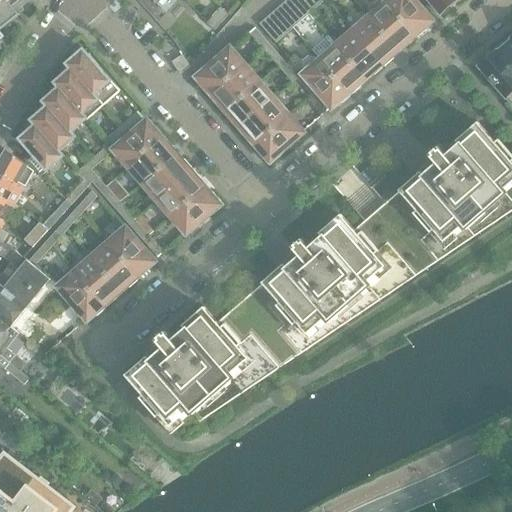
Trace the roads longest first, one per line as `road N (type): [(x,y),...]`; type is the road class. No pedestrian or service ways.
road 1 (residential): [(266,208),(504,0)]
road 2 (residential): [(266,208),(83,0)]
road 3 (residential): [(106,346),(266,208)]
road 4 (tertiary): [(378,511),(511,452)]
road 5 (residential): [(0,117),(74,0)]
